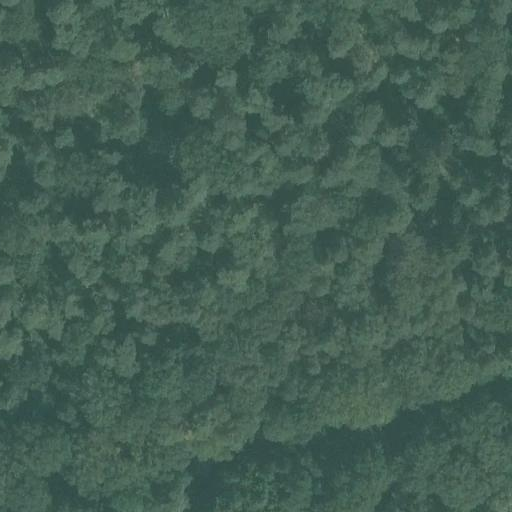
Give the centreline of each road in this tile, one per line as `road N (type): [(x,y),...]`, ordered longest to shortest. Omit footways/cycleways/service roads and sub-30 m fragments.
road 1 (track): [(0,483),(511,352)]
road 2 (track): [(230,0),(0,80)]
